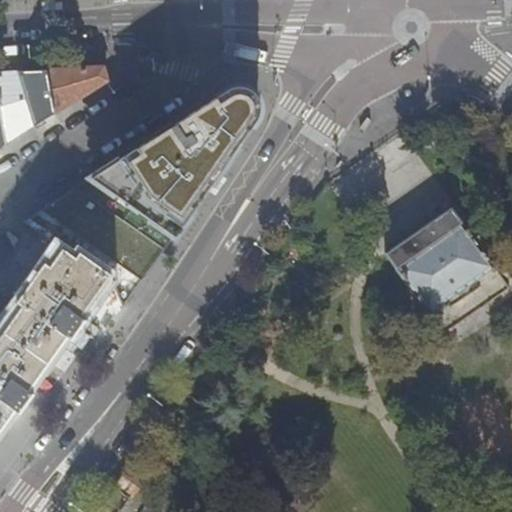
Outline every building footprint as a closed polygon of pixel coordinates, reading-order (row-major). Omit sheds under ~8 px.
[(18,73),(35,127),(108,81),(104,68),(18,73)] [(0,148),(3,147),(35,127),(18,73),(0,73),(0,148)] [(208,95),(74,189),(159,247),(242,113),(242,108),(240,99),(234,92),(226,88),(216,90),(208,95)] [(74,189),(22,222),(61,250),(104,281),(113,285),(120,304),(159,247),(74,189)] [(442,333),(508,287),(451,207),(385,253),(442,333)] [(0,428),(13,409),(19,414),(32,395),(26,391),(33,382),(59,345),(64,337),(70,341),(84,322),(79,318),(104,281),(61,250),(17,313),(0,336),(0,428)] [(59,345),(33,382),(38,386),(47,374),(65,350),(59,345)] [(65,350),(47,374),(59,382),(77,359),(65,350)] [(180,403),(189,410),(200,396),(191,389),(180,403)] [(126,469),(99,506),(108,511),(121,511),(144,481),(126,469)] [(141,511),(176,511),(178,509),(155,493),(141,511)]
